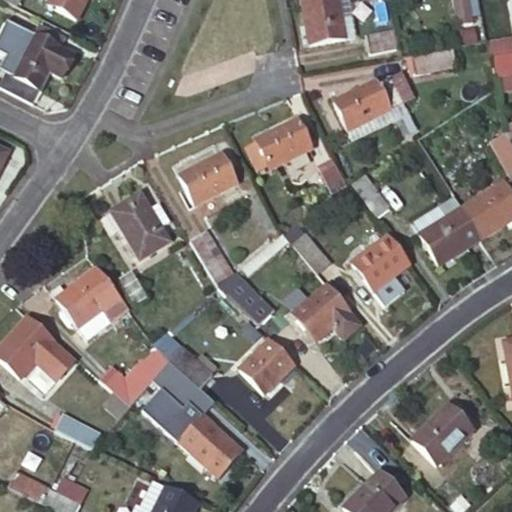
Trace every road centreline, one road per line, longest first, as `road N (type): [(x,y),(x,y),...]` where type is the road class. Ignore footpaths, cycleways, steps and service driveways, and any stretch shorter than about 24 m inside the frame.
road 1 (residential): [(255,511),(398,367),(511,284)]
road 2 (residential): [(66,148),(142,0)]
